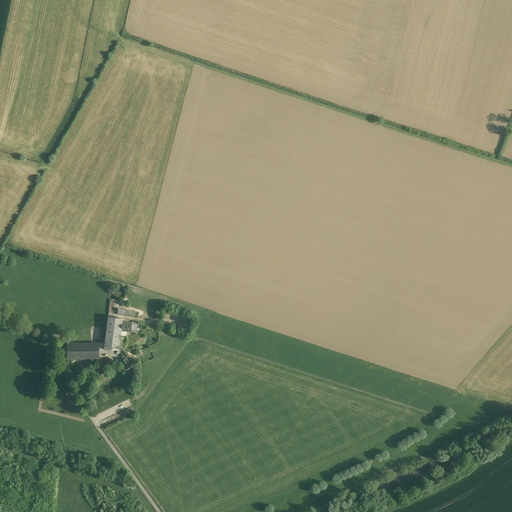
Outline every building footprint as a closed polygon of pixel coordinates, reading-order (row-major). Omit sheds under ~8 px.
[(125,296),(126,293),(125,291),(124,289),(122,288),(119,287),(117,288),(115,289),(114,291),(114,294),(114,296),(115,298),(117,299),(120,299),(122,299),(124,298),(125,296)] [(138,312),(118,309),(117,314),(137,318),(138,312)] [(123,319),(108,317),(105,344),(104,349),(119,350),(119,349),(120,335),(121,331),(122,321),(123,319)] [(137,323),(122,321),(121,331),(131,332),(131,331),(136,332),(137,323)] [(99,343),(72,343),(72,358),(99,358),(99,349),(99,343)] [(132,364),(127,358),(120,363),(126,370),(132,364)]
